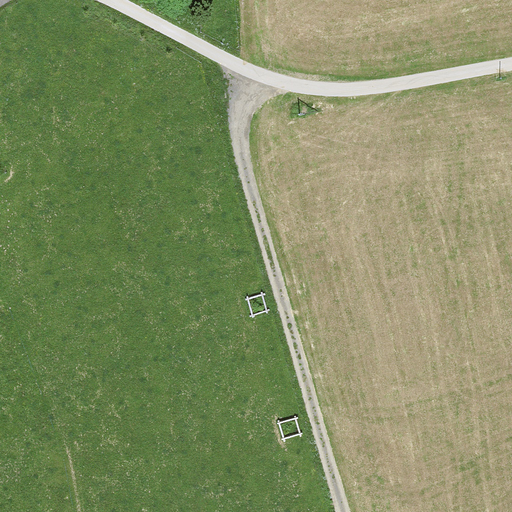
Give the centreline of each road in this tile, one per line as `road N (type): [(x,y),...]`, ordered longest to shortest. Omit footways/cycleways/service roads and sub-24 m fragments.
road 1 (track): [(346,511),(233,121),(240,91),(253,74),(315,90),(511,62)]
road 2 (track): [(89,0),(253,74)]
